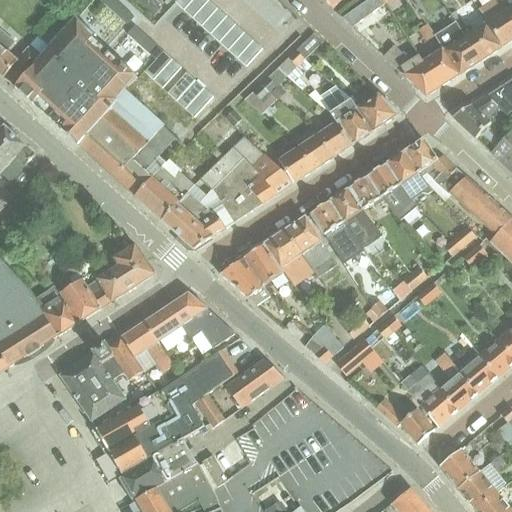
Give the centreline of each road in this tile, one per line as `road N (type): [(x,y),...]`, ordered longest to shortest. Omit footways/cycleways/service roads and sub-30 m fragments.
road 1 (secondary): [(420,467),(188,270)]
road 2 (residential): [(188,270),(424,117)]
road 3 (secondary): [(188,270),(0,102)]
road 4 (residential): [(26,381),(188,270)]
road 5 (residential): [(424,117),(297,0)]
road 6 (residential): [(105,511),(26,381)]
